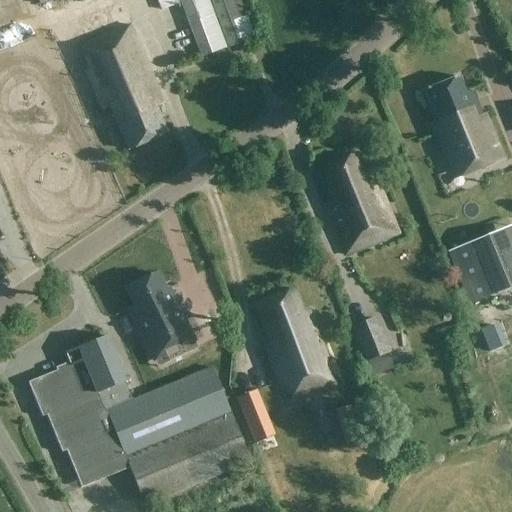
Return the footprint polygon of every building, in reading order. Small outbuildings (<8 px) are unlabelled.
[(188,26),(201,58),(253,38),(238,0),(150,0),(151,1),(153,0),(156,0),(160,11),(179,3),(188,26)] [(85,73),(102,111),(110,108),(128,151),(167,135),(156,110),(164,106),(130,27),(80,49),(89,71),(85,73)] [(438,121),(428,125),(450,177),(502,155),(485,116),(476,120),(458,78),(425,92),(438,121)] [(337,202),(326,206),(336,232),(344,229),(349,243),(342,246),(346,256),(400,235),(374,172),(363,176),(355,155),(323,168),(337,202)] [(511,231),(509,224),(451,249),(473,303),(511,287),(511,231)] [(151,277),(121,291),(129,310),(123,313),(144,359),(185,340),(163,292),(159,294),(151,277)] [(273,344),(267,346),(290,403),(338,384),(334,373),(329,375),(324,363),(329,361),(308,307),(303,308),(295,287),(256,302),(273,344)] [(366,363),(389,353),(374,319),(351,329),(366,363)] [(511,321),(501,323),(508,372),(511,371),(511,321)] [(27,384),(41,418),(46,416),(61,454),(65,452),(80,489),(129,469),(144,507),(250,463),(212,369),(132,402),(106,338),(68,354),(72,366),(27,384)] [(237,511),(258,511),(250,498),(235,508),(237,511)]
